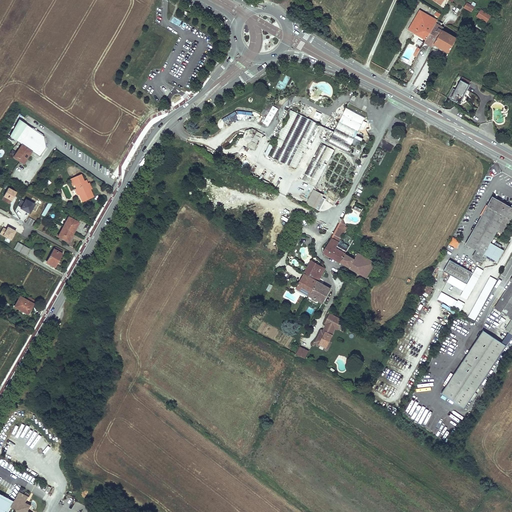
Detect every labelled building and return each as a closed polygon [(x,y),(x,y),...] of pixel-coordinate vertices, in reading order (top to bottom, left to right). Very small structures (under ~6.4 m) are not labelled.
[(474,6),(467,2),(464,8),(471,12),(474,6)] [(491,15),(481,9),(476,16),(486,22),(491,15)] [(425,15),(419,12),(409,30),(426,40),(434,26),(422,19),(425,15)] [(437,20),(426,14),(425,15),(422,19),(434,26),(437,20)] [(439,22),(437,20),(434,26),(439,29),(442,23),(439,22)] [(434,26),(426,40),(423,46),(422,48),(426,50),(428,45),(432,47),(434,44),(450,53),(457,39),(443,31),(446,25),(442,23),(439,29),(434,26)] [(285,75),(282,82),(279,80),(276,87),(284,90),(290,77),(285,75)] [(469,85),(461,81),(456,90),(454,89),(449,98),(459,103),(462,98),(469,85)] [(268,127),(278,109),(272,106),(262,124),(268,127)] [(366,117),(347,107),(329,144),(347,153),(366,117)] [(318,125),(291,111),(277,139),(278,140),(277,143),(276,142),(269,156),(296,170),(304,154),(303,153),(304,150),(305,151),(318,125)] [(233,113),(222,119),(224,122),(235,115),(233,113)] [(36,130),(19,118),(9,135),(22,144),(13,156),(23,162),(25,159),(24,158),(25,157),(26,158),(31,150),(39,156),(46,146),(43,135),(36,130)] [(324,128),(320,137),(328,140),(332,131),(324,128)] [(335,151),(321,144),(315,156),(318,157),(316,159),(314,158),(303,180),(317,187),(328,165),(326,164),(327,161),(329,163),(335,151)] [(80,174),(70,179),(73,185),(75,184),(83,202),(93,197),(86,180),(84,181),(80,174)] [(44,190),(51,183),(48,180),(41,187),(44,190)] [(16,192),(8,188),(4,196),(12,200),(16,192)] [(325,195),(315,190),(308,205),(318,210),(325,195)] [(511,206),(511,208),(493,197),(465,246),(469,248),(471,248),(472,247),(477,250),(473,257),(480,261),(484,254),(495,260),(501,249),(490,243),(497,231),(502,234),(511,216),(511,206)] [(25,203),(21,201),(18,206),(21,207),(20,209),(30,214),(35,205),(26,200),(25,203)] [(45,217),(51,203),(48,202),(42,216),(45,217)] [(80,222),(68,216),(64,225),(75,231),(80,222)] [(33,227),(36,222),(28,217),(25,223),(33,227)] [(345,224),(342,219),(334,234),(324,253),(340,262),(345,254),(335,248),(345,232),(342,230),(345,224)] [(75,231),(64,225),(58,236),(69,242),(75,231)] [(0,233),(12,240),(16,231),(8,227),(6,230),(3,228),(0,233)] [(457,249),(461,241),(453,237),(449,245),(457,249)] [(23,246),(18,243),(14,249),(20,252),(23,246)] [(29,249),(23,246),(20,252),(26,255),(29,249)] [(54,249),(47,262),(55,266),(62,253),(61,253),(62,251),(56,248),(55,250),(54,249)] [(495,260),(497,262),(503,250),(501,249),(495,260)] [(354,259),(345,254),(340,262),(352,269),(361,274),(369,260),(358,253),(354,259)] [(375,263),(369,260),(361,274),(366,278),(375,263)] [(472,273),(450,260),(444,271),(466,284),(472,273)] [(325,269),(311,261),(304,274),(313,279),(317,273),(321,275),(325,269)] [(317,273),(313,279),(318,282),(322,275),(321,275),(317,273)] [(313,279),(304,274),(297,288),(310,296),(318,282),(313,279)] [(452,280),(465,287),(466,284),(453,277),(452,280)] [(511,278),(511,280),(511,303),(502,297),(495,308),(511,319),(511,278)] [(330,288),(318,282),(310,296),(322,303),(325,297),(330,288)] [(428,294),(432,288),(428,285),(424,292),(428,294)] [(34,304),(20,296),(14,307),(28,315),(34,304)] [(334,316),(330,314),(326,323),(327,324),(329,325),(334,316)] [(341,319),(334,316),(329,325),(334,328),(337,329),(341,319)] [(507,346),(511,338),(511,320),(506,330),(510,333),(503,343),(507,346)] [(334,328),(329,325),(326,331),(333,335),(332,335),(332,336),(335,329),(335,330),(334,328)] [(323,331),(322,330),(316,342),(326,348),(332,336),(332,335),(325,332),(323,331)] [(465,409),(507,346),(483,331),(442,393),(465,409)] [(0,506),(11,511),(31,511),(28,510),(26,509),(27,506),(24,505),(26,502),(29,496),(19,491),(14,500),(13,503),(0,495),(0,506)]
